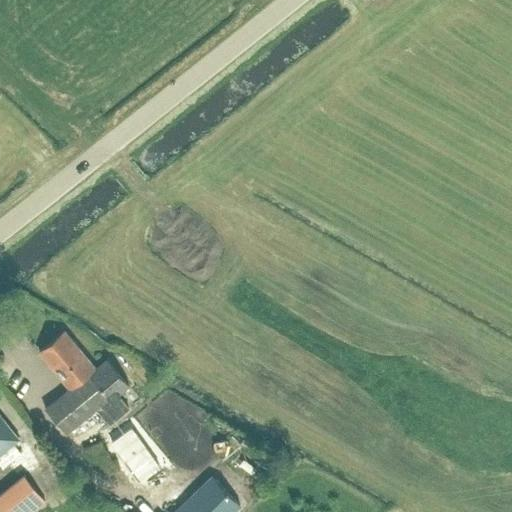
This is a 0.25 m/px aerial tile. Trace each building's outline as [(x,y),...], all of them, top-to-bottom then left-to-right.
[(96,367),(63,330),(38,352),(69,386),(45,406),(65,431),(97,405),(109,420),(127,405),(117,393),(128,384),(107,357),(96,367)] [(0,452),(19,438),(0,413),(0,452)] [(188,443),(218,456),(231,429),(201,415),(188,443)] [(169,456),(194,477),(205,464),(181,443),(169,456)] [(230,511),(240,502),(212,474),(173,511),(230,511)] [(23,475),(0,493),(0,511),(27,511),(42,500),(23,475)]
